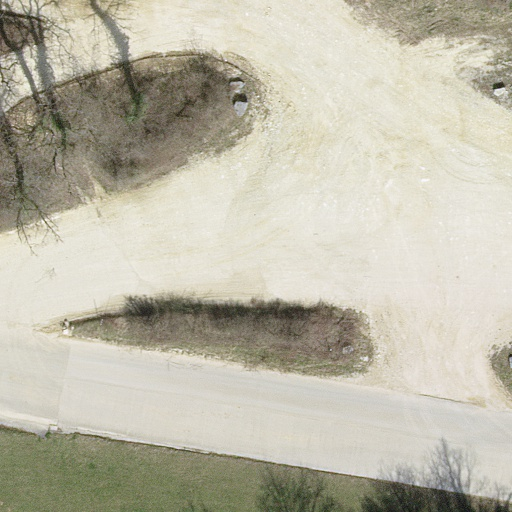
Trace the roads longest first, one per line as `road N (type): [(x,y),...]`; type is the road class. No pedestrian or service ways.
road 1 (track): [(282,0),(456,229)]
road 2 (track): [(511,232),(456,229),(414,440)]
